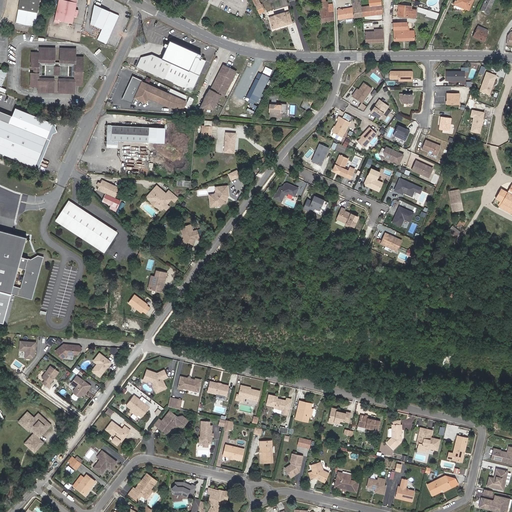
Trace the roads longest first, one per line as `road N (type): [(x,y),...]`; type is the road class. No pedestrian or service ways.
road 1 (residential): [(142,344),(479,425),(469,495),(442,511)]
road 2 (unclassified): [(143,5),(44,227),(65,253)]
road 3 (residential): [(142,344),(279,158)]
road 4 (unknown): [(101,68),(78,46),(24,47),(19,79),(32,93),(79,92),(100,69)]
road 5 (tertiary): [(143,5),(252,52),(340,57)]
road 6 (residential): [(253,486),(143,458),(93,511)]
road 7 (residential): [(41,481),(142,344)]
road 8 (residential): [(279,158),(324,110),(340,57)]
